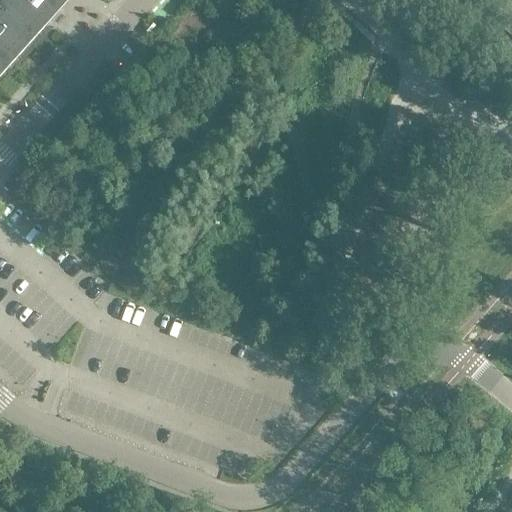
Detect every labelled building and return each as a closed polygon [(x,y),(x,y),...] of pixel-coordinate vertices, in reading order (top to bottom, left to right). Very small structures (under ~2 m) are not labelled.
[(0,0),(0,76),(47,24),(38,16),(51,0),(0,0)] [(469,0),(482,11),(491,0),(469,0)] [(511,0),(491,0),(482,11),(496,24),(511,5),(511,0)] [(511,5),(496,24),(510,37),(511,34),(511,5)] [(477,157),(489,168),(494,172),(507,158),(490,143),(477,157)] [(452,222),(440,242),(455,251),(457,249),(467,232),(452,222)] [(455,251),(452,255),(471,267),(485,244),(467,232),(457,249),(455,251)]
